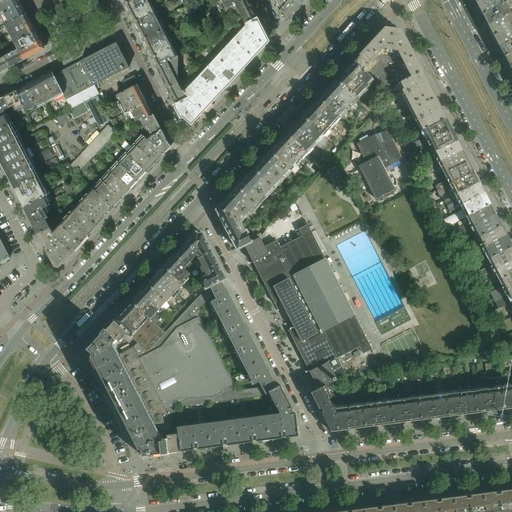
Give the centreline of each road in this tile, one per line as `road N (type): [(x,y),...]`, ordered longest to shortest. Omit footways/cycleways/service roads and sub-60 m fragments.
road 1 (secondary): [(140,511),(511,461)]
road 2 (residential): [(332,459),(196,202)]
road 3 (residential): [(0,85),(120,25),(189,156)]
road 4 (secondary): [(189,156),(18,335)]
road 5 (secondary): [(410,0),(511,200)]
road 6 (secondary): [(44,360),(196,202)]
road 7 (secondary): [(332,459),(120,485)]
road 8 (secondary): [(511,436),(332,459)]
road 9 (secondary): [(196,202),(315,73)]
road 10 (secondary): [(289,46),(189,156)]
road 11 (residential): [(120,485),(95,420),(44,360)]
road 12 (secondary): [(511,125),(448,0)]
road 13 (residential): [(0,307),(37,268),(0,196)]
road 14 (secondary): [(120,485),(0,469)]
